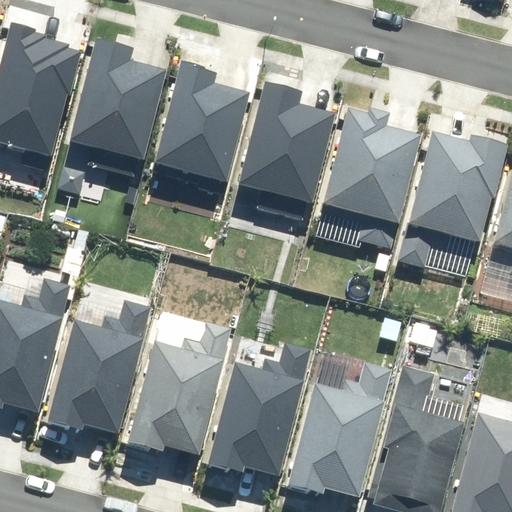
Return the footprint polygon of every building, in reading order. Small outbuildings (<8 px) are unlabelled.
[(90,158),(87,173),(138,186),(165,81),(126,71),(130,56),(87,45),(60,150),(90,158)] [(201,92),(205,75),(174,67),(146,175),(225,196),(248,104),(201,92)] [(292,116),(296,99),(259,89),(231,196),(255,202),(252,213),(307,227),(333,127),(292,116)] [(332,226),(333,221),(361,228),(356,247),(385,255),(415,140),(380,131),(383,121),(362,116),(360,123),(340,118),(315,212),(321,213),(319,223),(332,226)] [(425,143),(393,267),(426,275),(434,242),(480,254),(506,153),(463,142),(460,152),(425,143)] [(511,154),(510,154),(484,255),(511,262),(508,277),(511,278),(511,154)] [(56,324),(64,292),(43,287),(39,303),(21,299),(17,315),(0,311),(0,409),(36,418),(59,324),(56,324)] [(136,343),(144,312),(121,306),(116,325),(101,321),(97,337),(65,329),(40,430),(71,438),(72,431),(116,442),(140,344),(136,343)] [(219,360),(226,332),(201,326),(196,347),(179,342),(175,358),(145,351),(121,450),(154,458),(156,449),(198,460),(223,361),(219,360)] [(301,385),(309,352),(279,345),(274,365),(259,361),(255,375),(228,369),(201,478),(235,486),(238,477),(278,487),(303,385),(301,385)] [(388,371),(358,364),(352,386),(341,384),(338,398),(307,390),(280,500),(316,509),(319,497),(355,506),(388,371)] [(422,421),(431,382),(395,373),(374,460),(379,461),(366,511),(443,511),(464,431),(422,421)]
